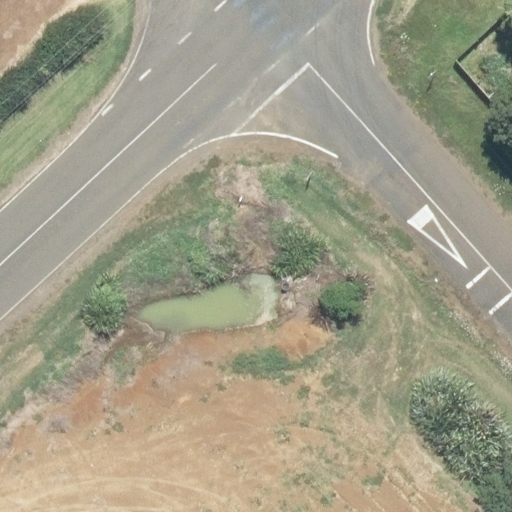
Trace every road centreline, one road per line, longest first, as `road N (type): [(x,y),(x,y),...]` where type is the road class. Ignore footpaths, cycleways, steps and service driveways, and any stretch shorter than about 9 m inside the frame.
road 1 (unclassified): [(268,19),(511,297)]
road 2 (tertiary): [(0,265),(268,19)]
